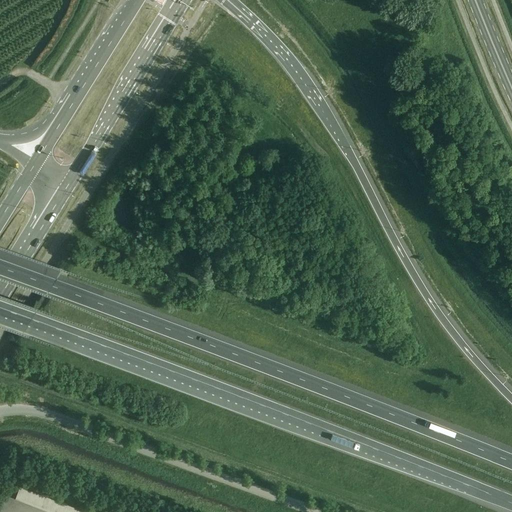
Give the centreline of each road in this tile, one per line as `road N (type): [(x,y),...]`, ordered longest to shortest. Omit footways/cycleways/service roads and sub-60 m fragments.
road 1 (motorway): [(511,462),(0,267)]
road 2 (motorway): [(1,308),(511,503)]
road 3 (motorway): [(511,397),(441,320),(300,71),(232,0)]
road 4 (unclassified): [(314,511),(51,415),(0,412)]
road 5 (primary): [(63,191),(183,0)]
road 6 (primary): [(136,0),(34,164)]
road 7 (primary): [(0,294),(63,191)]
